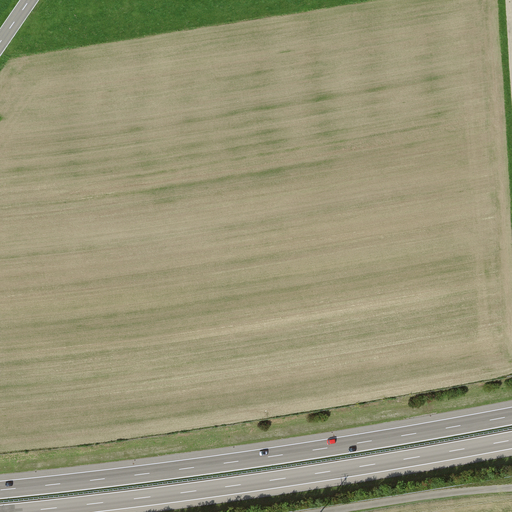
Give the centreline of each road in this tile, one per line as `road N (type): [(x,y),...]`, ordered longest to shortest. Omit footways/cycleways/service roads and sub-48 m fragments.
road 1 (motorway): [(511,416),(0,490)]
road 2 (motorway): [(17,511),(511,440)]
road 3 (track): [(322,511),(511,489)]
